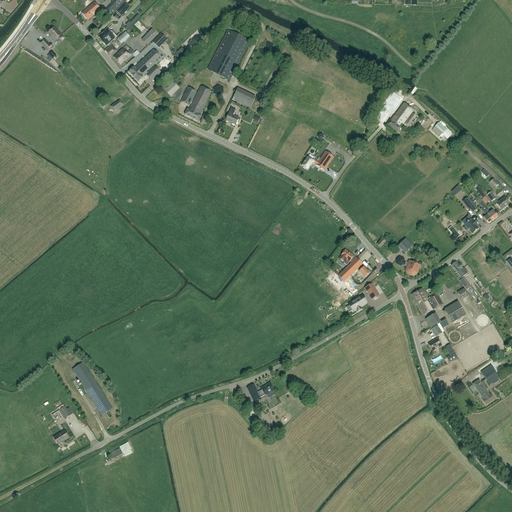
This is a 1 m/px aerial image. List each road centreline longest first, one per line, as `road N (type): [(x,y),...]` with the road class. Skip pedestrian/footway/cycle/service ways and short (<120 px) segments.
road 1 (unclassified): [(395,277),(339,211),(297,178),(147,103),(50,0)]
road 2 (unclassified): [(79,457),(186,399),(267,372),(403,292)]
road 3 (unclassified): [(511,490),(439,407),(403,292)]
road 4 (track): [(511,191),(407,95)]
road 5 (unclassified): [(414,282),(511,210)]
